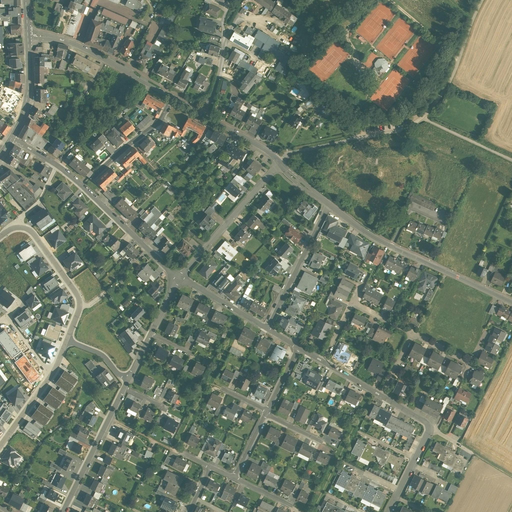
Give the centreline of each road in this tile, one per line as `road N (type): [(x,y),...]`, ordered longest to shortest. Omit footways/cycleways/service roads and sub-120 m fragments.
road 1 (track): [(511,160),(422,118),(449,81),(481,0)]
road 2 (residential): [(11,137),(62,169),(179,278)]
road 3 (tertiary): [(511,302),(390,246),(328,204)]
road 4 (tertiary): [(173,98),(67,41),(28,34)]
road 5 (residential): [(179,278),(284,164)]
road 6 (residential): [(380,395),(431,425),(389,511)]
road 7 (residential): [(275,157),(422,118)]
road 8 (residential): [(62,511),(128,380)]
road 9 (residential): [(328,204),(266,328)]
road 10 (residential): [(0,236),(27,229),(79,298),(78,308)]
